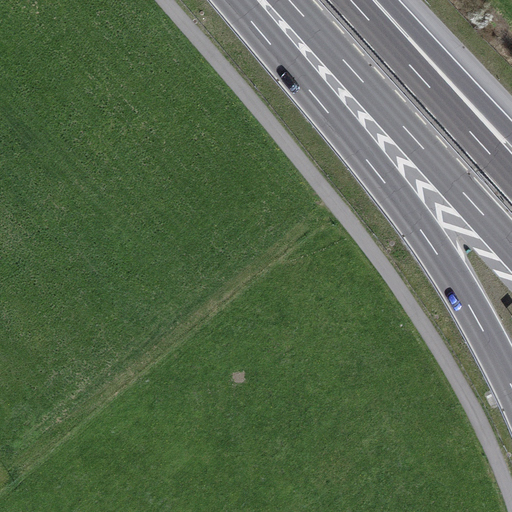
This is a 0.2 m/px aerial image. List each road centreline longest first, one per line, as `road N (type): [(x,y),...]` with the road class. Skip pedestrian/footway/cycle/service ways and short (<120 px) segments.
road 1 (motorway): [(236,0),(430,243),(511,387)]
road 2 (motorway): [(280,0),(511,247)]
road 3 (motorway): [(511,169),(361,0)]
road 4 (motorway): [(511,144),(362,0)]
